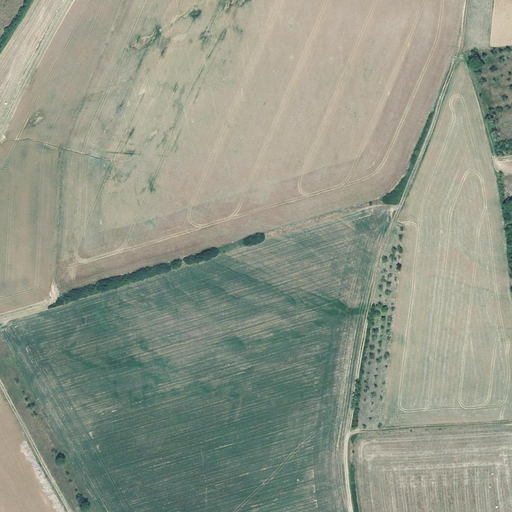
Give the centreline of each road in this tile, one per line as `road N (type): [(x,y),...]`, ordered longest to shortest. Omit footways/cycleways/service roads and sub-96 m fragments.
road 1 (track): [(351,433),(365,315),(383,249),(463,49)]
road 2 (track): [(351,511),(351,433),(511,421)]
road 3 (track): [(72,511),(0,380)]
road 4 (track): [(464,28),(491,152),(511,159)]
